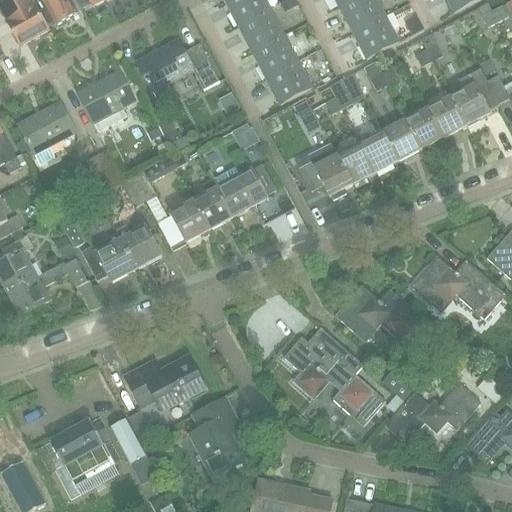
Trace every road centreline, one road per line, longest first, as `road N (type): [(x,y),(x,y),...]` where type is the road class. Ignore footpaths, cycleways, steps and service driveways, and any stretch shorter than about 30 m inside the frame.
road 1 (residential): [(511,496),(294,449),(272,432),(204,296)]
road 2 (unclassified): [(204,296),(511,182)]
road 3 (unclassified): [(0,371),(204,296)]
road 4 (residential): [(255,121),(192,0)]
